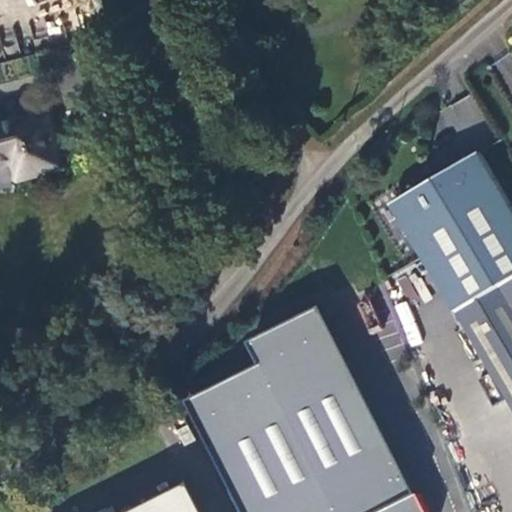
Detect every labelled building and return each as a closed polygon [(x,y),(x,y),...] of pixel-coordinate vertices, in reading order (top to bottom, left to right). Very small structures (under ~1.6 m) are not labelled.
[(0,126),(0,165),(17,161),(23,181),(43,176),(45,171),(66,166),(53,116),(12,128),(11,124),(0,126)] [(511,208),(481,157),(396,208),(511,405),(511,208)] [(420,271),(397,278),(405,302),(427,296),(420,271)] [(405,302),(395,306),(411,345),(421,340),(405,302)] [(430,511),(324,305),(253,341),(264,364),(193,400),(250,511),(430,511)] [(211,511),(195,481),(134,511),(211,511)]
